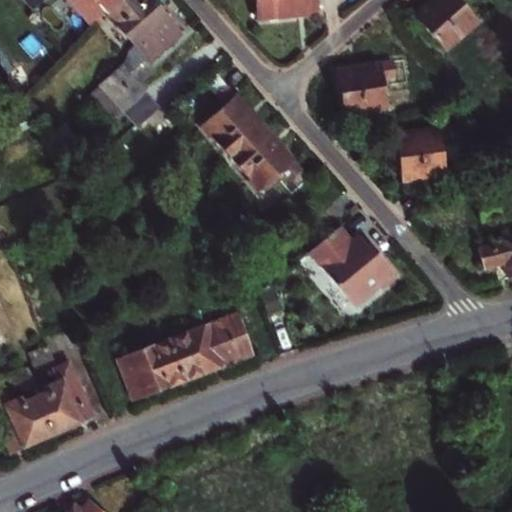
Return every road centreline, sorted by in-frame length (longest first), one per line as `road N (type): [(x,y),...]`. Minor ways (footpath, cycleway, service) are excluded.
road 1 (residential): [(484,326),(208,412),(0,502)]
road 2 (residential): [(280,93),(484,326)]
road 3 (residential): [(383,0),(280,93)]
road 4 (residential): [(197,0),(280,93)]
